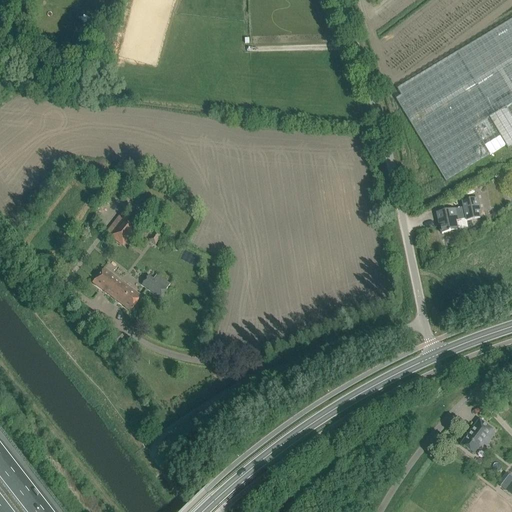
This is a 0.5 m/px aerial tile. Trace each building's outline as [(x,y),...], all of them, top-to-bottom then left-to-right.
[(511,19),(457,52),(397,89),(401,95),(395,99),(445,183),(505,146),(508,149),(511,146),(511,19)] [(442,234),(451,232),(457,230),(455,221),(464,219),(464,221),(466,221),(468,228),(477,226),(473,205),(437,213),(442,234)] [(109,236),(123,247),(138,228),(121,214),(106,232),(110,235),(109,236)] [(148,240),(156,245),(162,236),(154,231),(148,240)] [(104,268),(92,283),(130,311),(141,297),(104,268)] [(160,298),(166,290),(170,285),(157,275),(153,280),(148,276),(143,284),(148,287),(147,288),(160,298)] [(112,352),(125,339),(119,333),(105,345),(112,352)] [(486,446),(495,433),(491,430),(492,429),(479,420),(461,444),(473,454),(482,443),(486,446)] [(511,495),(511,477),(506,473),(497,484),(511,495)]
